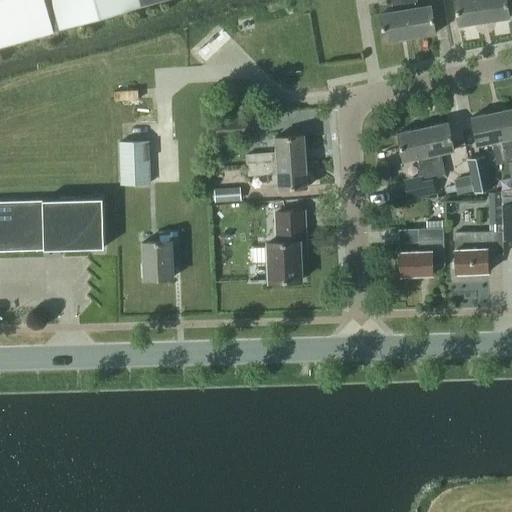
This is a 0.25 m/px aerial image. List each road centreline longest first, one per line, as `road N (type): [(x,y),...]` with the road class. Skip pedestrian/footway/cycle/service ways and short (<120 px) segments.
road 1 (residential): [(363,348),(344,97),(511,66)]
road 2 (tertiary): [(0,359),(363,348)]
road 3 (tertiary): [(363,348),(511,345)]
